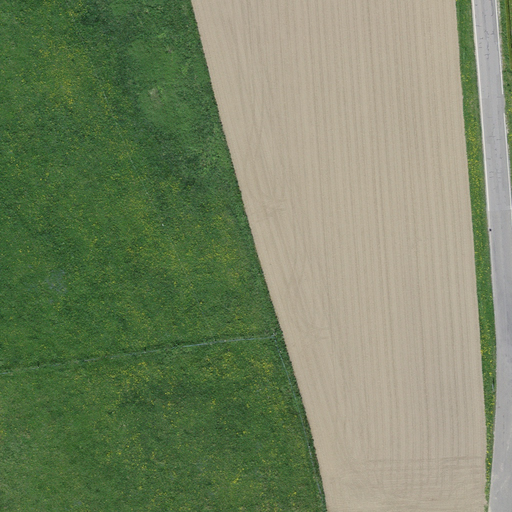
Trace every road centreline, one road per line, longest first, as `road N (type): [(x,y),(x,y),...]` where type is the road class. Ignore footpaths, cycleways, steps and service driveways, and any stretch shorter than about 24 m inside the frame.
road 1 (tertiary): [(480,0),(511,388)]
road 2 (tertiary): [(511,388),(500,511)]
